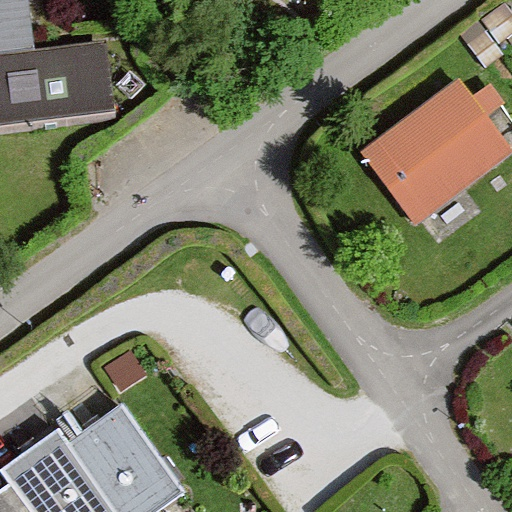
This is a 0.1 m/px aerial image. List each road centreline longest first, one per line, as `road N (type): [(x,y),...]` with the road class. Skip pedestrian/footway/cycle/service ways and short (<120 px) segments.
road 1 (residential): [(223,159),(391,384)]
road 2 (residential): [(0,312),(223,159)]
road 3 (residential): [(223,159),(438,0)]
road 4 (residential): [(391,384),(476,511)]
road 5 (residential): [(511,298),(391,384)]
